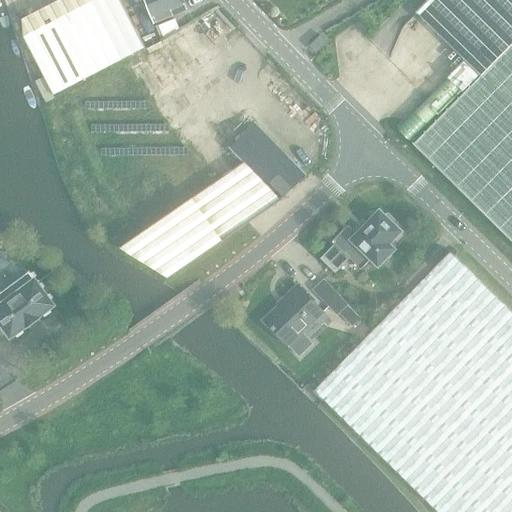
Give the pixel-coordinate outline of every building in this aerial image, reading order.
[(53,96),(144,48),(119,0),(60,0),(21,20),(23,38),(53,96)] [(180,0),(142,0),(143,1),(142,2),(151,26),(185,11),(180,0)] [(511,0),(429,0),(416,14),(480,77),(511,45),(511,0)] [(201,67),(211,61),(191,25),(180,31),(201,67)] [(306,48),(314,57),(327,45),(319,36),(306,48)] [(511,45),(480,77),(413,145),(511,242),(511,45)] [(245,163),(193,198),(119,248),(166,279),(281,200),(305,176),(255,125),(231,148),(245,163)] [(393,233),(395,230),(382,217),(379,220),(376,217),(358,236),(348,226),(332,242),(334,244),(320,258),(335,273),(349,259),(360,270),(372,258),(377,263),(391,248),(386,244),(395,235),(393,233)] [(511,511),(511,316),(450,257),(384,325),(318,392),(439,511),(511,511)] [(402,279),(412,288),(431,267),(420,258),(402,279)] [(0,323),(10,338),(54,305),(29,272),(0,292),(0,323)] [(338,313),(351,327),(359,319),(346,305),(347,305),(323,280),(312,291),(336,315),(338,313)] [(308,343),(300,334),(322,312),(298,287),(263,321),(288,346),(297,354),(308,343)]
